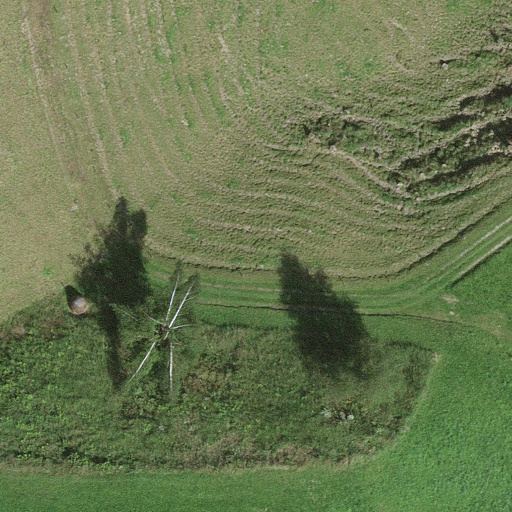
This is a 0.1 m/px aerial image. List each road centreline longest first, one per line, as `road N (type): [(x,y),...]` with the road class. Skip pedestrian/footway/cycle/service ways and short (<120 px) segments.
road 1 (track): [(511,336),(434,305),(207,290),(124,264),(83,194),(35,0)]
road 2 (track): [(391,303),(511,223)]
